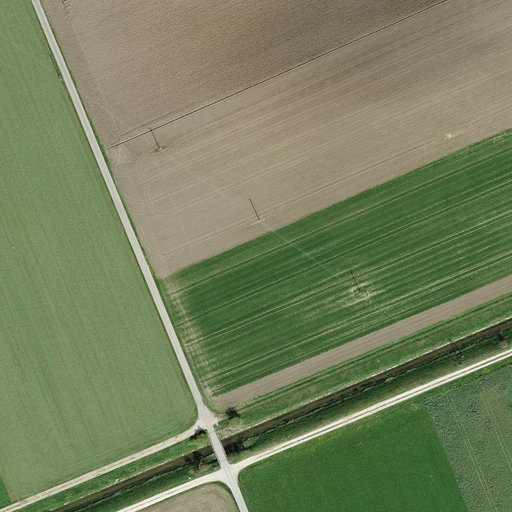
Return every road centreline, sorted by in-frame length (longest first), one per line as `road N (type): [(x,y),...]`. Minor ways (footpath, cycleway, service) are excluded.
road 1 (unclassified): [(226,471),(34,0)]
road 2 (track): [(511,352),(128,511)]
road 3 (track): [(0,510),(205,425)]
